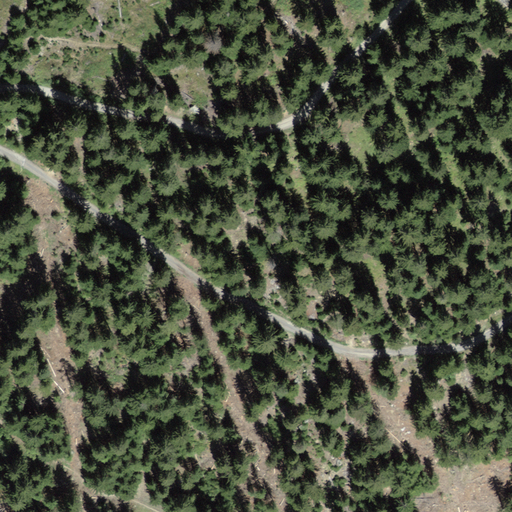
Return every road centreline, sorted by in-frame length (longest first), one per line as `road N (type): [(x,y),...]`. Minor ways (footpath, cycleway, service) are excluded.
road 1 (track): [(511,318),(462,346),(382,353),(333,347),(202,282),(0,150)]
road 2 (track): [(0,88),(45,90),(219,134),(272,129),(308,112),(406,0)]
